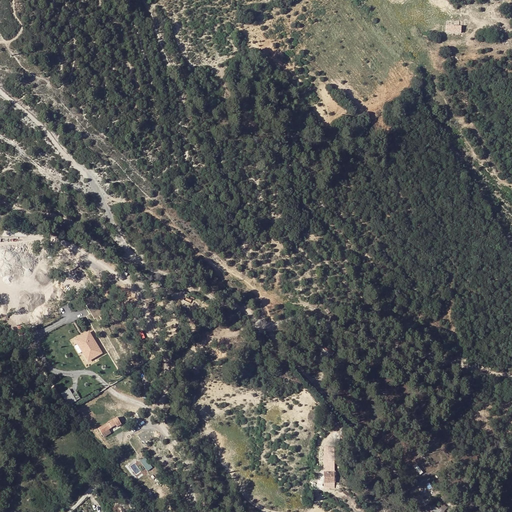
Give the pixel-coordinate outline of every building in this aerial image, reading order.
[(89,341),(92,346),(100,342),(97,337),(95,338),(89,341)] [(70,405),(77,401),(70,388),(63,393),(70,405)] [(112,427),(109,423),(100,428),(103,433),(112,427)] [(334,470),(333,447),(325,448),(326,470),(334,470)] [(146,457),(141,460),(148,471),(153,468),(146,457)] [(440,500),(447,492),(442,486),(434,494),(440,500)]
